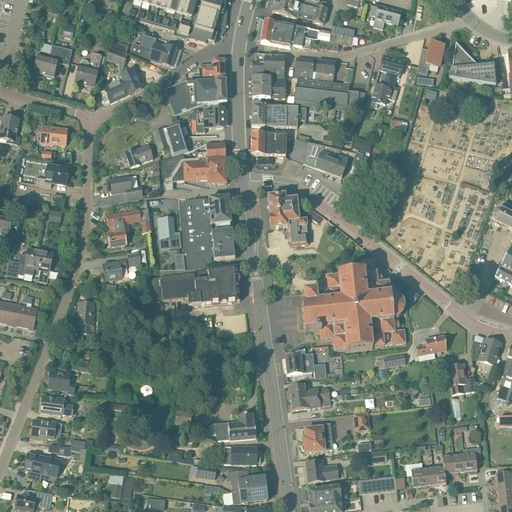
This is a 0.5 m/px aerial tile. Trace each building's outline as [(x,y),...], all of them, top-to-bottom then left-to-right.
[(133,0),(133,4),(128,20),(176,35),(175,39),(180,40),(179,41),(186,43),(187,41),(207,47),(210,45),(211,44),(211,43),(215,44),(217,36),(225,32),(223,29),(226,17),(223,16),(226,4),(213,1),(213,0),(133,0)] [(288,0),(276,0),(273,14),(313,24),(323,26),(328,10),(327,10),(320,8),(318,8),(288,0)] [(350,0),(347,0),(346,6),(358,9),(360,2),(350,0)] [(369,17),(376,18),(373,29),(382,31),(384,24),(397,28),(401,14),(379,8),(372,6),(369,17)] [(60,11),(46,7),(44,16),(58,19),(60,11)] [(265,23),(261,45),(290,50),(291,47),(302,49),(305,31),(306,28),(279,23),(279,25),(269,24),(265,23)] [(65,26),(62,39),(71,41),(74,28),(65,26)] [(332,28),(330,34),(332,35),(353,39),(354,32),(332,28)] [(305,31),(302,49),(315,51),(315,52),(317,52),(318,50),(337,53),(339,45),(352,47),(353,39),(332,35),(330,34),(329,34),(322,33),(319,32),(318,33),(305,31)] [(143,49),(140,58),(149,61),(161,65),(161,66),(171,69),(172,70),(175,68),(180,53),(177,51),(166,47),(165,48),(155,45),(156,42),(144,38),(141,48),(143,49)] [(112,42),(110,49),(128,57),(128,56),(126,56),(128,48),(112,42)] [(422,50),(417,74),(427,76),(429,66),(439,68),(444,46),(430,44),(428,52),(422,50)] [(45,77),(45,78),(54,81),(54,79),(57,65),(63,66),(66,52),(60,50),(52,48),(50,56),(49,60),(45,77)] [(128,57),(110,49),(109,49),(108,55),(106,63),(124,69),(128,57)] [(451,71),(449,80),(497,87),(494,66),(479,68),(464,54),(455,52),(453,70),(451,71)] [(34,74),(34,76),(36,76),(36,77),(44,79),(44,78),(45,78),(45,77),(49,60),(50,56),(40,54),(39,53),(38,57),(34,74)] [(79,67),(75,85),(86,87),(87,90),(91,91),(93,89),(94,89),(99,72),(100,65),(105,66),(106,62),(107,60),(93,56),(91,67),(93,67),(92,70),(88,69),(88,65),(87,63),(83,62),(80,63),(79,67)] [(253,61),(253,64),(252,64),(252,65),(253,65),(253,77),(284,79),(284,59),(253,56),(253,61)] [(376,84),(375,87),(397,93),(398,90),(393,88),(396,79),(399,79),(399,76),(400,77),(404,63),(383,58),(379,71),(387,73),(384,86),(376,84)] [(298,81),(313,83),(313,82),(314,62),(296,60),(294,80),(298,81)] [(213,67),(199,67),(199,72),(200,83),(214,82),(225,81),(224,61),(213,62),(213,67)] [(317,62),(315,82),(332,84),(335,63),(317,62)] [(346,70),(343,84),(351,85),(353,72),(346,70)] [(104,93),(99,95),(103,104),(108,101),(110,106),(129,97),(129,98),(133,95),(140,91),(139,87),(133,74),(132,71),(121,76),(120,74),(115,76),(116,78),(118,83),(102,90),(104,93)] [(271,80),(253,80),(253,99),(285,100),(285,83),(283,83),(282,81),(271,80)] [(296,87),(293,106),(356,114),(361,114),(365,95),(364,95),(365,92),(358,91),(359,90),(349,88),(349,87),(313,82),(313,83),(298,81),(297,87),(296,87)] [(186,83),(164,91),(170,108),(174,119),(208,105),(223,104),(227,104),(225,83),(196,84),(192,85),(187,85),(186,83)] [(387,100),(395,102),(397,93),(383,89),(375,87),(371,103),(385,106),(387,100)] [(428,91),(426,98),(435,101),(437,94),(428,91)] [(264,128),(297,129),(297,123),(305,123),(306,110),(265,108),(265,107),(264,107),(263,108),(254,108),(254,107),(253,107),(252,128),(253,128),(253,127),(263,128),(264,128)] [(214,130),(224,130),(224,110),(214,111),(214,113),(199,114),(199,112),(192,113),(192,123),(196,123),(196,131),(196,135),(205,135),(205,130),(214,130)] [(6,125),(2,124),(0,132),(0,140),(7,142),(7,145),(19,147),(20,139),(16,138),(19,121),(10,119),(9,122),(6,125)] [(169,151),(172,159),(188,155),(179,126),(163,131),(169,151)] [(38,133),(42,133),(41,146),(66,148),(67,131),(38,128),(38,133)] [(158,154),(169,151),(163,131),(152,134),(158,154)] [(250,151),(250,154),(252,154),(252,157),(252,158),(272,158),(275,158),(275,148),(278,148),(278,143),(286,143),(290,143),(290,142),(286,142),(286,137),(252,136),(252,139),(251,139),(251,142),(252,142),(252,151),(250,151)] [(296,141),(292,162),(303,166),(314,170),(324,174),(341,180),(347,164),(337,161),(340,152),(308,145),(309,144),(310,140),(297,137),(296,141)] [(324,138),(323,144),(332,146),(334,140),(324,138)] [(356,140),(352,151),(361,154),(364,142),(356,140)] [(275,148),(275,158),(278,158),(279,159),(284,159),(284,158),(286,158),(286,151),(289,151),(290,143),(286,143),(278,143),(278,148),(275,148)] [(22,144),(19,156),(26,157),(27,151),(28,145),(26,145),(22,144)] [(159,163),(159,171),(160,177),(160,184),(174,183),(185,182),(185,183),(207,182),(207,187),(227,186),(226,157),(225,146),(206,147),(188,155),(172,159),(159,163)] [(135,154),(126,157),(131,172),(141,169),(140,168),(154,163),(149,150),(135,154)] [(359,169),(363,156),(356,154),(352,166),(359,169)] [(18,159),(14,182),(20,183),(23,160),(18,159)] [(36,179),(35,186),(39,186),(39,188),(51,189),(52,184),(66,187),(69,170),(48,166),(46,181),(36,179)] [(112,196),(125,194),(127,201),(143,199),(141,189),(131,190),(130,179),(110,182),(112,196)] [(285,196),(268,198),(270,217),(269,217),(271,230),(271,231),(288,229),(290,248),(308,246),(307,236),(306,227),(306,221),(299,222),(297,201),(297,200),(285,201),(285,196)] [(208,200),(208,201),(195,203),(196,207),(201,207),(202,216),(210,215),(211,227),(231,225),(229,199),(208,200)] [(12,200),(10,214),(24,216),(26,202),(12,200)] [(215,270),(215,263),(234,261),(231,225),(211,227),(210,215),(202,216),(201,207),(196,207),(195,203),(190,203),(180,206),(185,273),(215,270)] [(494,223),(495,224),(494,226),(499,228),(500,227),(511,232),(511,243),(494,279),(511,287),(511,211),(509,210),(510,208),(503,204),(501,210),(495,212),(492,218),(494,223)] [(307,217),(318,224),(322,218),(311,211),(307,217)] [(50,212),(49,222),(57,223),(58,214),(50,212)] [(107,221),(105,221),(106,227),(108,227),(108,229),(110,229),(128,226),(127,225),(149,222),(148,214),(139,215),(139,213),(107,218),(107,221)] [(0,230),(10,232),(12,222),(0,219),(0,230)] [(173,219),(157,221),(159,242),(160,242),(169,241),(170,250),(170,251),(181,250),(180,235),(175,235),(173,219)] [(148,223),(141,224),(142,236),(151,235),(149,223),(148,223)] [(109,243),(107,243),(108,249),(110,248),(110,250),(126,247),(125,240),(125,237),(127,236),(127,233),(129,233),(128,226),(110,229),(111,236),(108,236),(109,243)] [(33,277),(34,270),(38,271),(41,253),(29,251),(28,257),(20,256),(18,264),(10,262),(7,277),(17,279),(17,276),(24,278),(24,276),(33,277)] [(54,256),(41,253),(38,271),(41,271),(39,283),(48,285),(54,256)] [(139,255),(127,257),(129,269),(140,267),(140,265),(139,255)] [(182,256),(174,257),(176,273),(183,273),(185,273),(184,256),(182,256)] [(396,297),(391,297),(391,296),(393,296),(394,294),(395,292),(394,288),(392,287),(389,286),(388,284),(380,285),(382,282),(381,279),(379,277),(377,276),(376,274),(375,274),(374,262),(362,263),(362,266),(358,267),(358,272),(359,271),(359,274),(338,276),(338,278),(326,279),(327,290),(315,291),(316,292),(314,292),(313,289),(311,288),(308,289),(306,290),(305,293),(303,293),(304,305),(302,306),(302,307),(301,307),(301,309),(302,309),(303,314),(302,314),(302,317),(303,317),(304,321),(302,322),(303,324),(304,324),(305,330),(304,330),(304,331),(305,331),(305,332),(315,331),(315,336),(320,335),(321,343),(332,341),(333,353),(346,351),(346,353),(372,350),(372,348),(405,345),(404,333),(400,333),(399,330),(397,330),(398,328),(403,328),(402,325),(398,325),(396,323),(394,322),(394,321),(399,319),(401,317),(402,316),(403,315),(403,313),(404,311),(403,305),(402,303),(401,302),(401,300),(397,298),(396,297)] [(122,280),(128,280),(126,269),(125,263),(102,266),(105,283),(122,280)] [(198,276),(186,277),(181,278),(181,276),(180,276),(180,278),(151,281),(154,303),(154,304),(183,301),(183,303),(185,303),(185,301),(188,301),(189,309),(240,304),(236,270),(197,274),(198,276)] [(106,286),(105,293),(115,295),(116,287),(106,286)] [(414,304),(418,298),(410,291),(405,297),(414,304)] [(13,327),(17,307),(6,305),(2,325),(13,327)] [(77,326),(82,327),(82,335),(90,336),(90,333),(94,333),(94,328),(93,328),(94,306),(79,305),(77,326)] [(28,309),(17,307),(13,327),(23,330),(28,309)] [(28,309),(23,330),(34,332),(39,312),(28,309)] [(155,314),(147,315),(149,328),(168,326),(167,326),(166,315),(166,313),(155,314)] [(213,331),(212,319),(202,320),(204,332),(213,331)] [(426,347),(416,349),(417,357),(432,355),(446,353),(446,352),(444,338),(425,341),(426,347)] [(502,345),(485,340),(484,343),(482,342),(481,345),(474,343),(472,349),(472,355),(474,356),(473,361),(478,362),(479,362),(479,363),(495,369),(502,345)] [(511,348),(507,359),(501,378),(504,379),(497,399),(508,403),(511,390),(511,348)] [(301,357),(285,359),(287,377),(303,376),(303,375),(313,374),(315,381),(326,379),(325,366),(313,367),(313,356),(301,358),(301,357)] [(405,366),(404,357),(383,360),(383,361),(375,362),(377,371),(384,370),(405,366)] [(92,368),(79,366),(78,373),(91,375),(92,368)] [(449,368),(452,396),(467,394),(475,393),(474,380),(465,381),(463,366),(449,368)] [(70,376),(51,373),(48,390),(74,394),(75,387),(69,386),(70,376)] [(289,389),(291,406),(303,404),(303,403),(305,402),(306,406),(309,406),(313,406),(313,402),(319,402),(319,404),(330,402),(328,390),(318,391),(318,390),(305,392),(304,387),(289,389)] [(40,414),(40,415),(62,417),(62,416),(71,418),(73,408),(70,407),(63,406),(64,401),(42,398),(40,414)] [(330,407),(330,402),(319,404),(319,402),(313,402),(313,406),(309,406),(306,406),(305,402),(303,403),(303,404),(291,406),(292,413),(330,407)] [(136,426),(138,410),(108,406),(107,417),(119,419),(118,424),(136,426)] [(175,426),(190,427),(192,414),(176,413),(175,426)] [(367,415),(354,417),(356,432),(369,430),(367,415)] [(210,436),(216,436),(217,443),(256,441),(255,424),(254,424),(254,416),(239,417),(239,425),(228,425),(215,426),(209,426),(210,436)] [(511,417),(499,418),(499,431),(511,430),(511,417)] [(444,418),(435,419),(435,426),(445,425),(444,418)] [(56,424),(34,421),(31,439),(54,442),(54,441),(60,442),(62,426),(56,425),(56,424)] [(304,446),(302,448),(302,452),(305,454),(305,455),(325,453),(324,444),(332,443),(330,426),(321,427),(321,430),(304,431),(305,440),(303,440),(304,446)] [(107,428),(103,452),(122,455),(122,448),(111,447),(112,436),(124,437),(125,431),(107,428)] [(71,441),(70,449),(80,450),(91,452),(93,443),(93,442),(86,441),(86,444),(71,441)] [(370,444),(357,446),(358,454),(371,452),(370,444)] [(80,450),(70,449),(59,448),(58,455),(57,457),(59,457),(79,460),(80,450)] [(257,457),(257,450),(224,449),(224,466),(257,467),(257,465),(260,466),(260,457),(257,457)] [(479,449),(463,451),(463,456),(465,473),(466,473),(466,474),(469,474),(469,476),(477,475),(477,471),(476,464),(481,464),(479,449)] [(169,462),(182,462),(182,453),(169,452),(169,462)] [(385,453),(356,456),(357,463),(370,461),(370,465),(386,463),(385,453)] [(28,455),(24,472),(28,473),(26,480),(40,483),(42,476),(39,475),(43,458),(28,455)] [(463,456),(453,457),(455,474),(465,473),(463,456)] [(453,457),(442,458),(443,468),(444,475),(455,474),(453,457)] [(57,478),(61,463),(54,461),(54,460),(43,458),(39,475),(42,476),(50,478),(50,477),(57,478)] [(322,463),(306,465),(308,484),(324,482),(338,480),(336,468),(322,469),(322,463)] [(421,465),(405,467),(407,478),(411,477),(412,489),(423,488),(421,471),(421,465)] [(443,468),(432,469),(434,486),(445,485),(444,475),(443,468)] [(495,477),(496,488),(511,485),(511,468),(496,470),(497,476),(495,477)] [(199,469),(198,479),(217,481),(218,471),(199,469)] [(432,469),(421,471),(423,488),(434,486),(432,469)] [(240,494),(266,491),(265,479),(249,481),(248,473),(243,473),(227,474),(228,483),(231,483),(232,495),(236,494),(240,493),(240,494)] [(133,480),(124,479),(120,503),(129,504),(133,480)] [(358,484),(359,498),(396,494),(394,480),(358,484)] [(404,480),(397,480),(398,491),(405,490),(404,480)] [(511,485),(496,488),(497,498),(511,496),(511,485)] [(110,500),(120,501),(122,488),(112,486),(110,500)] [(339,488),(308,492),(309,503),(311,503),(311,507),(309,508),(309,511),(340,511),(339,499),(340,499),(339,488)] [(266,491),(240,494),(241,506),(267,503),(266,491)] [(36,501),(18,497),(16,510),(23,511),(34,511),(35,508),(51,511),(54,496),(38,493),(36,501)] [(511,496),(497,498),(499,509),(511,507),(511,496)] [(146,511),(156,511),(164,511),(165,502),(147,500),(146,511)]
